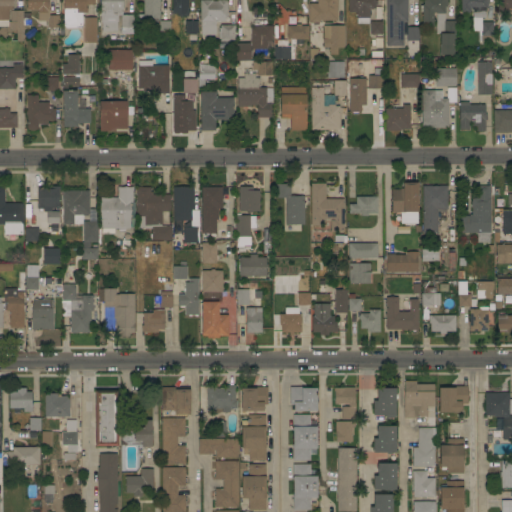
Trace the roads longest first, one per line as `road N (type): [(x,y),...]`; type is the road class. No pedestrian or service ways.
road 1 (residential): [(0,158),(511,155)]
road 2 (residential): [(0,363),(511,361)]
